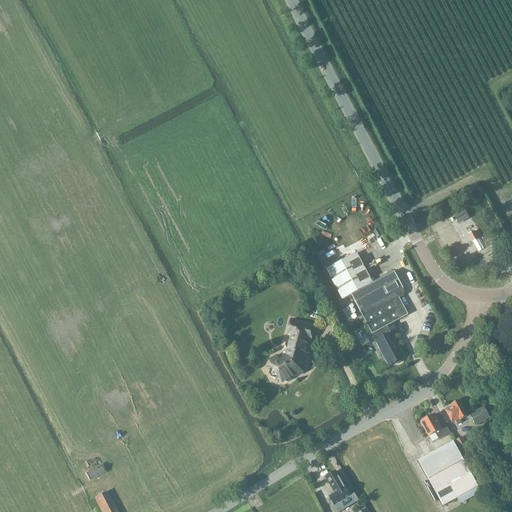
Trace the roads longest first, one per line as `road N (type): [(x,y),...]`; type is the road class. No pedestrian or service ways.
road 1 (tertiary): [(485,301),(433,270),(292,0)]
road 2 (tertiary): [(213,511),(434,382),(485,301)]
